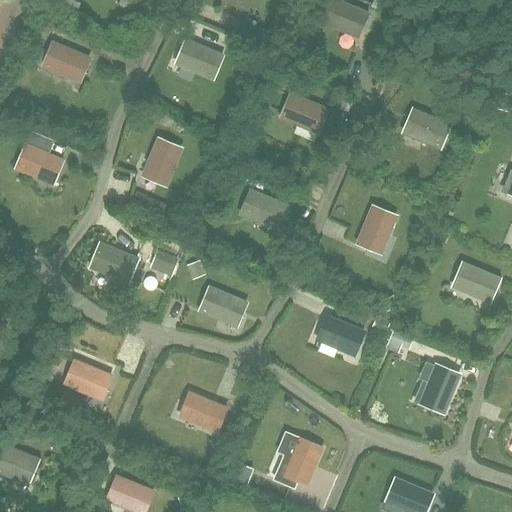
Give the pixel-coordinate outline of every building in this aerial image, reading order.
[(360,28),(367,14),(334,0),(329,0),(320,21),(352,35),(356,26),(360,28)] [(222,56),(186,41),(180,55),(184,57),(180,66),(212,79),(222,56)] [(83,73),(89,59),(53,43),(43,66),(75,80),(79,71),(83,73)] [(321,124),(327,110),(290,95),(280,118),(312,131),(316,122),(321,124)] [(450,126),(413,110),(407,124),(412,126),(408,135),(440,149),(450,126)] [(152,180),(166,186),(182,149),(158,139),(145,171),(154,175),(152,180)] [(56,175),(62,161),(26,145),(16,169),(48,182),(51,173),(56,175)] [(281,220),(287,206),(250,191),(240,214),(272,227),(276,218),(281,220)] [(373,207),(357,244),(371,249),(373,245),(383,248),(396,217),(373,207)] [(100,260),(96,269),(128,283),(139,287),(145,273),(134,269),(138,260),(101,244),(95,258),(100,260)] [(150,267),(172,275),(179,257),(158,248),(150,267)] [(493,293),(499,279),(462,264),(453,287),(484,300),(488,291),(493,293)] [(240,317),(246,303),(209,288),(200,311),(231,324),(235,315),(240,317)] [(364,332),(327,317),(321,331),(326,333),(322,342),(354,355),(364,332)] [(393,329),(387,346),(406,353),(412,336),(393,329)] [(105,391),(111,377),(74,361),(65,384),(97,398),(100,389),(105,391)] [(428,385),(423,383),(419,395),(416,401),(429,407),(443,412),(459,376),(436,366),(435,368),(428,385)] [(226,409),(189,394),(183,408),(188,410),(184,419),(216,432),(226,409)] [(293,480),(307,485),(322,449),(299,439),(286,471),(295,475),(293,480)] [(32,475),(38,461),(1,445),(0,448),(0,471),(23,482),(27,473),(32,475)] [(268,471),(275,474),(283,454),(275,451),(268,471)] [(144,511),(153,492),(116,477),(110,491),(115,493),(112,503),(134,511),(144,511)] [(424,511),(432,495),(395,479),(389,494),(394,495),(391,505),(408,511),(424,511)]
